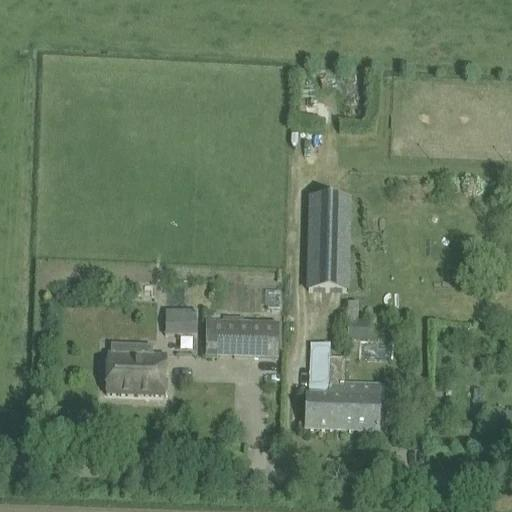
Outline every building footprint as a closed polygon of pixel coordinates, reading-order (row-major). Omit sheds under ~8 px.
[(348,295),(351,201),(309,200),(306,293),(348,295)] [(197,339),(197,316),(197,313),(166,313),(166,338),(197,339)] [(205,325),(204,359),(278,361),(279,326),(205,325)] [(107,356),(106,397),(165,399),(166,358),(151,357),(152,349),(111,348),(111,356),(107,356)] [(379,435),(380,399),(344,398),(346,361),(329,361),(328,397),(305,397),(304,433),(343,434),(379,435)]
